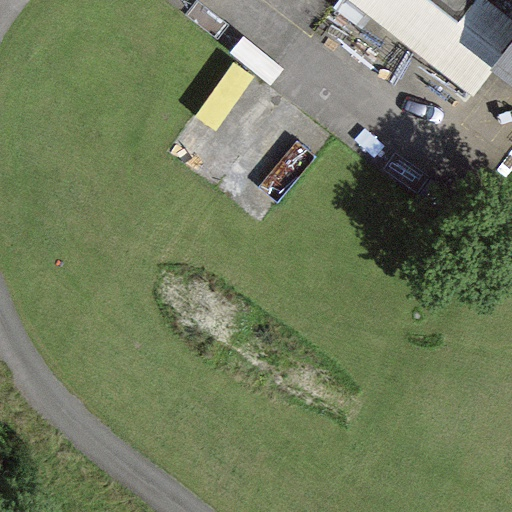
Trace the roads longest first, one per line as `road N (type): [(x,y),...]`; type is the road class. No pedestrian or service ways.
road 1 (unknown): [(183,511),(51,410),(13,349),(0,293)]
road 2 (unknown): [(211,0),(450,169)]
